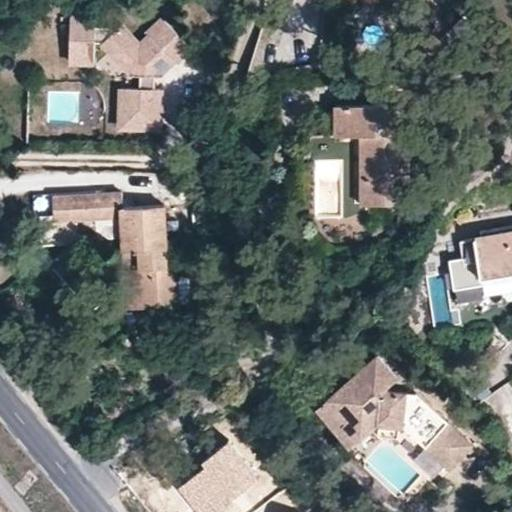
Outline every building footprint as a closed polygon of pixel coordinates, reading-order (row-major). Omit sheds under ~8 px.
[(175,63),(191,48),(165,19),(148,34),(150,36),(140,45),(122,25),(115,30),(110,27),(95,26),(96,17),(71,16),(70,61),(95,62),(95,42),(103,42),(133,75),(140,75),(140,88),(122,88),(122,126),(161,127),(161,88),(151,88),(151,76),(158,76),(173,61),(175,63)] [(386,98),(385,105),(405,106),(405,97),(386,98)] [(334,106),(334,135),(339,135),(339,160),(341,203),(408,203),(407,106),(405,106),(385,105),(334,106)] [(339,135),(334,135),(308,135),(308,161),(316,161),(339,160),(339,135)] [(121,192),(53,196),(54,219),(121,217),(123,252),(119,252),(119,270),(127,269),(130,307),(177,305),(175,265),(167,265),(163,206),(123,207),(121,192)] [(449,256),(454,285),(482,280),(484,291),(511,286),(511,222),(480,228),(481,233),(459,237),(462,254),(449,256)] [(199,325),(160,330),(164,351),(178,349),(178,341),(188,339),(190,348),(202,346),(199,325)] [(217,352),(206,352),(207,369),(219,369),(217,352)] [(377,355),(327,398),(346,420),(343,423),(356,440),(376,423),(379,424),(399,425),(401,425),(448,469),(470,445),(416,394),(389,391),(387,388),(396,379),(377,355)] [(165,361),(166,370),(197,366),(196,356),(165,361)] [(197,366),(166,370),(167,380),(198,376),(197,366)] [(346,420),(327,398),(316,407),(349,445),(356,440),(343,423),(346,420)] [(398,436),(399,425),(379,424),(377,435),(398,436)] [(181,487),(199,511),(220,511),(235,501),(232,497),(258,477),(230,441),(204,462),(208,466),(181,487)]
